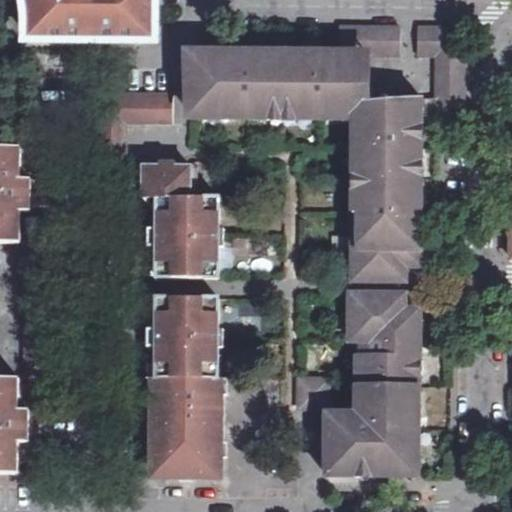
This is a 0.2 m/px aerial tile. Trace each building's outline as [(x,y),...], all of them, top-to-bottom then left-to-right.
[(28,0),(30,4),(32,16),(31,26),(44,40),(156,41),(156,0),(28,0)] [(44,40),(31,26),(30,39),(44,40)] [(421,218),(421,208),(421,178),(413,177),(413,165),(421,165),(421,149),(421,145),(421,130),(421,100),(368,104),(368,83),(366,71),(361,60),(359,56),(400,56),(401,29),(340,29),(339,36),(339,55),(336,55),(214,53),(192,53),(191,83),(200,83),(199,96),(188,96),(190,107),(196,120),(208,120),(208,113),(245,112),(245,120),(270,120),(270,112),(282,112),(295,112),(294,119),(342,119),(342,112),(353,112),(353,120),(353,178),(362,178),(361,190),(353,190),(353,237),(359,237),(359,249),(352,248),(353,281),(404,281),(404,267),(421,267),(421,242),(421,218)] [(462,29),(418,29),(417,56),(435,57),(434,99),(421,100),(421,130),(437,130),(461,130),(462,29)] [(99,124),(128,124),(128,95),(99,94),(99,124)] [(128,95),(128,124),(174,125),(174,95),(128,95)] [(99,154),(128,155),(128,124),(99,124),(99,154)] [(20,149),(0,148),(0,245),(19,246),(20,214),(29,214),(29,198),(29,181),(20,181),(20,149)] [(147,168),(147,178),(147,198),(160,198),(160,228),(160,246),(159,279),(221,279),(221,248),(226,247),(227,228),(222,227),(222,198),(194,197),(194,167),(180,167),(160,167),(147,168)] [(362,178),(353,178),(353,190),(361,190),(362,178)] [(160,246),(160,228),(151,228),(151,237),(151,247),(160,246)] [(55,245),(52,245),(26,245),(25,302),(39,302),(46,302),(46,292),(51,292),(55,292),(55,245)] [(371,477),(419,477),(419,442),(410,442),(410,429),(410,416),(418,416),(419,342),(418,312),(403,311),(404,297),(350,296),(350,342),(363,342),(363,355),(358,356),(358,415),(327,415),(327,476),(358,477),(358,468),(371,467),(371,477)] [(159,474),(221,474),(221,444),(228,444),(227,393),(221,392),(221,349),(226,349),(227,329),(221,329),(221,299),(172,298),(160,299),(159,312),(159,329),(159,348),(159,379),(159,393),(154,394),(153,424),(160,425),(159,443),(159,474)] [(38,320),(26,320),(26,379),(51,379),(55,379),(54,332),(51,332),(46,332),(46,320),(38,320)] [(159,348),(159,329),(151,329),(151,337),(151,348),(159,348)] [(0,474),(21,474),(21,445),(31,445),(31,431),(31,410),(21,411),(21,378),(0,377),(0,474)] [(297,409),(327,410),(327,381),(298,381),(297,409)] [(410,416),(410,429),(419,429),(418,416),(410,416)] [(410,442),(419,442),(419,429),(410,429),(410,442)] [(358,468),(358,477),(371,477),(371,467),(358,468)]
